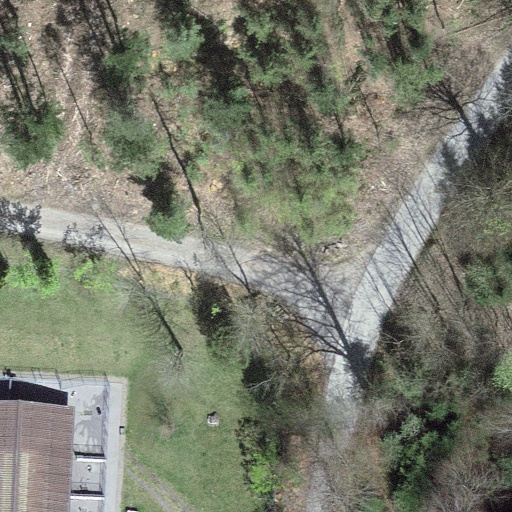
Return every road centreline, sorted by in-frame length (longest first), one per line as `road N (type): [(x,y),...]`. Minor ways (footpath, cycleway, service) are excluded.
road 1 (unclassified): [(511,98),(365,305),(319,511)]
road 2 (track): [(365,305),(0,227)]
